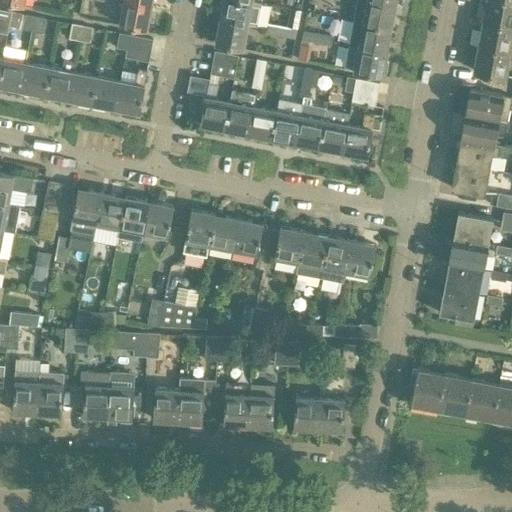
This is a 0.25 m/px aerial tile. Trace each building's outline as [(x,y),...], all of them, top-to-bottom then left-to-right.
[(147,29),(151,5),(124,0),(123,0),(120,24),(147,29)] [(257,27),(262,3),(246,0),(224,0),(221,20),(248,25),(257,27)] [(391,28),(395,4),(374,0),(357,0),(353,20),(391,28)] [(511,24),(511,0),(486,0),(486,4),(484,4),(482,5),(480,17),(481,19),(483,19),(483,20),(511,24)] [(0,9),(0,21),(9,23),(11,11),(0,9)] [(9,23),(9,27),(22,29),(25,14),(11,11),(9,23)] [(32,31),(34,16),(25,14),(22,29),(32,31)] [(46,18),(34,16),(32,31),(43,33),(46,18)] [(244,48),(248,25),(221,20),(216,43),(244,48)] [(387,52),(391,28),(353,20),(349,44),(387,52)] [(510,51),(511,42),(511,24),(483,20),(479,45),(510,51)] [(9,27),(9,23),(0,21),(0,33),(7,35),(9,27)] [(282,34),(284,25),(270,22),(268,32),(282,34)] [(79,41),(82,26),(72,24),(70,39),(79,41)] [(298,27),(284,25),(282,34),(296,37),(298,27)] [(93,28),(82,26),(79,41),(90,43),(93,28)] [(317,41),(319,32),(304,29),(302,39),(317,41)] [(334,34),(319,32),(317,41),(332,44),(334,34)] [(127,50),(128,47),(130,35),(119,33),(117,48),(127,50)] [(153,39),(130,35),(128,47),(151,51),(153,39)] [(385,60),(387,52),(349,44),(345,67),(382,75),(382,73),(385,74),(387,72),(389,63),(387,61),(385,60)] [(506,76),(510,51),(479,45),(474,70),(506,76)] [(5,46),(3,58),(26,62),(28,50),(5,46)] [(148,62),(151,51),(128,47),(127,50),(126,58),(148,62)] [(215,51),(213,63),(236,67),(238,55),(215,51)] [(0,85),(21,90),(26,62),(3,58),(0,75),(0,85)] [(257,59),(255,73),(265,75),(267,61),(257,59)] [(73,71),(75,63),(63,60),(62,69),(50,67),(45,94),(68,99),(73,71)] [(45,94),(50,67),(26,62),(21,90),(45,94)] [(234,78),(236,67),(213,63),(211,74),(234,78)] [(135,84),(121,81),(116,108),(140,113),(145,85),(144,85),(147,70),(138,68),(135,84)] [(304,68),(302,82),(312,84),(314,70),(304,68)] [(91,103),(97,76),(73,71),(68,99),(91,103)] [(262,89),(265,75),(255,73),(252,87),(262,89)] [(116,108),(121,81),(97,76),(91,103),(116,108)] [(354,92),(354,90),(357,78),(348,76),(345,90),(354,92)] [(378,94),(380,82),(357,78),(354,90),(378,94)] [(309,98),(312,84),(302,82),(299,96),(309,98)] [(225,129),(230,101),(216,99),(218,85),(210,83),(207,97),(206,97),(201,125),(225,129)] [(511,95),(471,88),(466,114),(498,120),(498,119),(508,121),(508,120),(511,97),(511,95)] [(225,129),(248,134),(253,106),(256,94),(232,90),(230,101),(225,129)] [(376,105),(378,94),(354,90),(354,92),(352,101),(376,105)] [(319,147),(324,120),(326,110),(326,108),(310,105),(311,99),(309,98),(303,97),(302,103),(294,143),(319,147)] [(294,143),(302,103),(279,99),(277,110),(271,138),(294,143)] [(277,110),(253,106),(248,134),(271,138),(277,110)] [(326,110),(324,120),(319,147),(343,152),(348,124),(350,114),(339,112),(326,110)] [(362,127),(348,124),(343,152),(367,156),(372,129),(371,129),(374,114),(365,112),(362,127)] [(511,121),(508,120),(508,121),(498,119),(498,120),(466,114),(462,138),(493,144),(495,134),(507,130),(511,130),(511,121)] [(511,147),(493,144),(462,138),(457,164),(489,170),(490,160),(502,154),(511,156),(511,147)] [(484,193),(489,170),(457,164),(452,187),(484,193)] [(0,171),(0,201),(8,203),(11,189),(31,192),(34,178),(0,171)] [(58,213),(58,212),(63,185),(48,182),(42,210),(58,213)] [(95,223),(101,192),(78,187),(70,230),(92,234),(95,223)] [(119,227),(125,197),(101,192),(95,223),(119,227)] [(511,194),(499,192),(496,204),(511,207),(511,194)] [(143,232),(149,201),(125,197),(119,227),(143,232)] [(8,203),(0,201),(0,229),(3,230),(15,232),(20,205),(8,203)] [(173,206),(149,201),(143,232),(167,237),(173,206)] [(21,204),(17,228),(26,230),(30,206),(21,204)] [(210,244),(215,214),(191,209),(183,252),(207,256),(210,244)] [(459,211),(454,236),(488,243),(493,217),(459,211)] [(501,229),(511,231),(511,212),(504,211),(501,229)] [(49,213),(46,226),(55,228),(57,215),(49,213)] [(233,249),(238,218),(215,214),(210,244),(233,249)] [(263,223),(238,218),(233,249),(257,253),(263,223)] [(304,231),(281,226),(275,257),(298,261),(304,231)] [(320,277),(327,235),(304,231),(298,261),(296,273),(320,277)] [(346,270),(351,240),(327,235),(320,277),(344,282),(346,270)] [(71,238),(59,236),(55,259),(67,261),(71,238)] [(484,268),(488,243),(454,236),(449,261),(484,268)] [(376,244),(351,240),(346,270),(370,275),(376,244)] [(511,247),(497,245),(496,253),(511,256),(511,247)] [(38,251),(35,265),(45,267),(49,267),(51,253),(38,251)] [(479,293),(484,268),(449,261),(445,286),(479,293)] [(43,280),(45,267),(35,265),(33,279),(43,280)] [(506,281),(508,272),(493,270),(491,278),(506,281)] [(474,318),(479,293),(445,286),(440,312),(474,318)] [(501,306),(503,297),(488,295),(486,303),(501,306)] [(159,326),(164,301),(153,299),(147,325),(159,326)] [(164,301),(159,326),(195,328),(195,318),(197,307),(164,301)] [(252,331),(257,307),(244,305),(240,330),(252,331)] [(268,310),(257,307),(252,331),(264,332),(268,310)] [(11,311),(9,324),(20,325),(20,324),(38,326),(41,314),(11,311)] [(103,322),(104,312),(92,312),(91,321),(103,322)] [(116,313),(104,312),(103,322),(116,322),(116,313)] [(207,329),(208,318),(195,318),(195,328),(207,329)] [(337,323),(336,335),(360,336),(360,325),(337,323)] [(18,349),(20,325),(9,324),(7,324),(6,348),(18,349)] [(311,334),(311,324),(300,324),(299,334),(311,334)] [(323,325),(311,324),(311,334),(323,335),(323,325)] [(76,353),(78,328),(66,328),(65,352),(76,353)] [(90,329),(78,328),(76,353),(88,353),(90,329)] [(146,356),(148,332),(136,332),(135,356),(146,356)] [(160,333),(148,332),(146,356),(159,357),(160,333)] [(218,360),(219,337),(207,336),(206,360),(218,360)] [(231,337),(219,337),(218,360),(230,361),(231,337)] [(286,364),(288,341),(276,340),(275,364),(286,364)] [(301,341),(288,341),(286,364),(300,365),(301,341)] [(356,345),(344,344),(342,368),(355,368),(356,345)] [(439,409),(445,373),(418,367),(411,404),(439,409)] [(37,413),(39,372),(15,370),(13,412),(37,413)] [(64,373),(39,372),(37,413),(62,414),(64,373)] [(108,416),(109,386),(110,374),(79,372),(78,380),(85,380),(83,415),(108,416)] [(466,414),(473,378),(445,373),(439,409),(466,414)] [(108,416),(132,418),(134,375),(110,374),(109,386),(108,416)] [(180,377),(179,389),(177,421),(202,422),(203,411),(205,379),(180,377)] [(494,419),(501,383),(473,378),(466,414),(494,419)] [(216,379),(205,379),(203,411),(214,412),(215,381),(216,379)] [(224,412),(226,382),(215,381),(214,412),(224,412)] [(248,428),(250,383),(226,382),(224,412),(223,423),(239,424),(239,428),(248,428)] [(275,385),(250,383),(248,428),(257,429),(257,425),(273,426),(275,385)] [(511,422),(511,385),(501,383),(494,419),(511,422)] [(177,421),(179,389),(155,388),(153,419),(177,421)] [(318,428),(320,397),(295,396),(294,427),(318,428)] [(345,398),(320,397),(318,428),(343,430),(345,398)]
